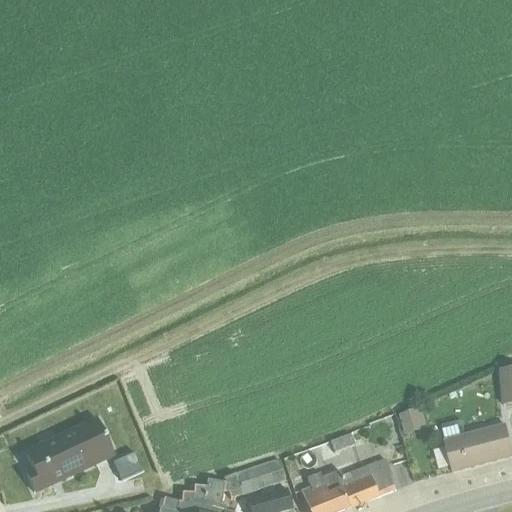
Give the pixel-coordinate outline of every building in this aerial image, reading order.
[(503,406),(511,405),(511,369),(501,370),(503,406)] [(421,409),(397,416),(402,436),(426,429),(421,409)] [(22,473),(33,497),(114,460),(97,422),(23,455),(30,470),(22,473)] [(450,467),(451,471),(511,456),(511,451),(505,424),(443,440),(445,448),(435,451),(439,469),(450,467)] [(330,443),(335,454),(354,447),(350,436),(330,443)] [(301,493),(308,511),(345,511),(396,492),(384,461),(342,477),(340,473),(323,480),(321,474),(307,480),(310,489),(301,493)] [(409,462),(397,465),(403,485),(415,482),(409,462)] [(223,492),(228,493),(230,500),(259,491),(261,498),(246,502),(248,511),(290,511),(292,511),(286,491),(274,494),(272,487),(285,484),(279,463),(235,476),(235,478),(225,480),(226,485),(208,482),(206,489),(194,489),(194,495),(182,495),(182,505),(164,501),(161,511),(223,511),(225,507),(220,506),(223,492)]
